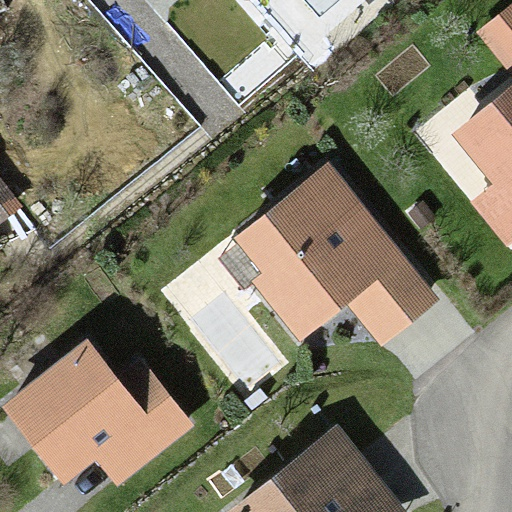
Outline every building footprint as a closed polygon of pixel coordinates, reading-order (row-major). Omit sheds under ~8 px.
[(302,0),(318,17),(337,0),(302,0)] [(511,220),(511,77),(443,130),(511,220)] [(386,252),(320,166),(222,240),(287,326),(386,252)] [(68,347),(0,405),(0,411),(48,467),(119,406),(68,347)] [(239,511),(378,511),(322,434),(230,500),(239,511)]
